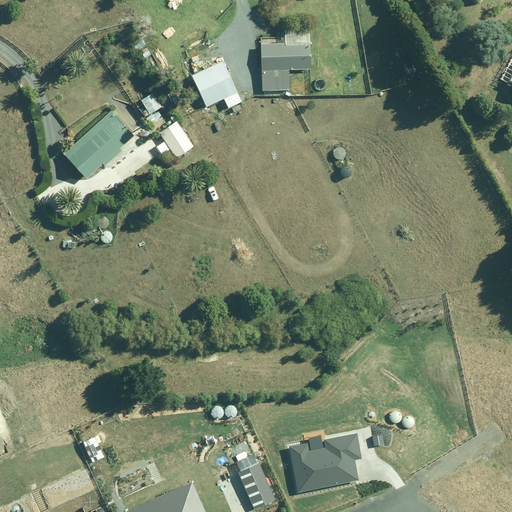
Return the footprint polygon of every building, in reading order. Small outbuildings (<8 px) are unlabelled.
[(260,39),(258,90),(289,91),(290,70),(309,71),(311,41),(308,41),(308,27),(284,26),(283,40),(260,39)] [(352,62),(366,57),(363,47),(349,52),(352,62)] [(511,89),(511,102),(511,105),(511,56),(498,82),(506,86),(511,74),(511,88),(511,89)] [(195,73),(190,76),(206,108),(222,100),(227,111),(242,103),(238,93),(246,89),(237,71),(229,75),(222,62),(213,66),(209,57),(191,67),(195,73)] [(295,77),(294,89),(307,90),(308,79),(295,77)] [(140,99),(148,113),(159,107),(151,93),(140,99)] [(111,109),(61,153),(84,179),(101,164),(103,166),(136,137),(111,109)] [(175,120),(158,131),(174,155),(191,144),(175,120)]
